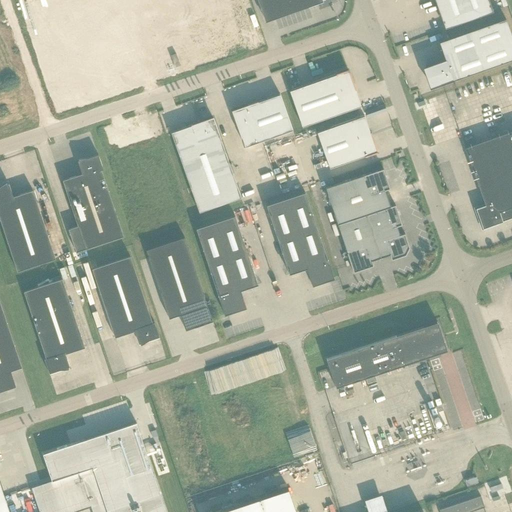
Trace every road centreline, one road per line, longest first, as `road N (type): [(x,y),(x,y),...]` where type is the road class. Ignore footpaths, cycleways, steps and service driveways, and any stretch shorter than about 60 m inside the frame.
road 1 (unclassified): [(460,274),(0,427)]
road 2 (unclassified): [(371,24),(0,152)]
road 3 (unclassified): [(460,274),(371,24)]
road 4 (unclassified): [(511,422),(460,274)]
